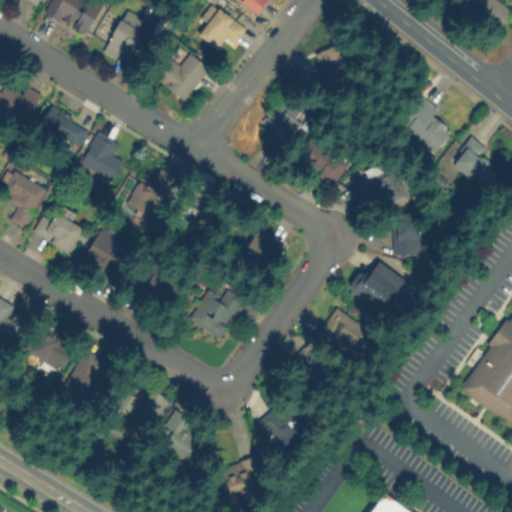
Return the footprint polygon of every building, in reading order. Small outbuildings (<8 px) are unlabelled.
[(47,0),(42,10),(84,32),(101,0),(47,0)] [(262,0),(238,0),(254,12),(262,0)] [(510,6),(499,0),(465,0),(463,5),(499,26),(510,6)] [(199,18),(204,22),(197,32),(215,46),(222,38),(230,43),(243,27),(210,2),(199,18)] [(143,32),(118,17),(103,43),(128,57),(143,32)] [(358,75),(347,39),(315,49),(327,85),(358,75)] [(181,99),(207,67),(187,51),(178,61),(168,54),(151,74),(181,99)] [(0,112),(21,125),(39,93),(23,84),(17,94),(0,84),(0,112)] [(436,105),(415,94),(394,130),(433,152),(447,126),(430,116),(436,105)] [(259,119),(278,142),(301,123),(281,100),(259,119)] [(37,120),(74,147),(87,129),(50,103),(37,120)] [(116,141),(95,130),(78,161),(111,179),(121,160),(109,154),(116,141)] [(477,156),(483,144),(465,135),(449,165),(485,184),(495,165),(477,156)] [(296,158),(331,183),(345,162),(310,137),(296,158)] [(389,163),(351,181),(359,198),(371,192),(380,210),(406,197),(389,163)] [(45,189),(9,165),(0,178),(0,185),(7,190),(2,198),(14,205),(7,216),(21,226),(45,189)] [(177,188),(159,169),(142,186),(160,205),(177,188)] [(180,223),(208,233),(217,210),(189,199),(180,223)] [(31,230),(66,251),(80,227),(67,219),(71,212),(60,205),(54,214),(44,208),(31,230)] [(416,251),(416,212),(390,212),(390,251),(416,251)] [(83,253),(111,269),(127,242),(99,225),(83,253)] [(244,259),(272,265),(279,234),(250,229),(244,259)] [(401,277),(376,259),(366,273),(359,268),(345,286),(378,309),(401,277)] [(170,305),(182,276),(147,262),(135,291),(170,305)] [(186,318),(218,337),(242,298),(224,287),(219,295),(206,287),(186,318)] [(0,340),(10,345),(22,321),(6,313),(11,302),(0,296),(0,340)] [(314,336),(349,358),(367,327),(332,306),(314,336)] [(511,313),(511,423),(510,426),(458,388),(488,346),(486,344),(505,318),(507,320),(511,313)] [(56,369),(70,346),(40,328),(26,351),(56,369)] [(463,362),(471,367),(483,351),(475,346),(463,362)] [(330,362),(308,349),(293,374),(314,387),(330,362)] [(67,369),(86,396),(111,378),(92,351),(67,369)] [(164,397),(148,387),(144,393),(128,383),(113,407),(145,427),(164,397)] [(255,423),(283,447),(301,425),(274,401),(255,423)] [(208,427),(169,410),(162,425),(169,428),(160,449),(193,463),(208,427)] [(248,457),(219,467),(232,502),(260,492),(248,457)] [(409,511),(379,492),(365,511),(409,511)]
